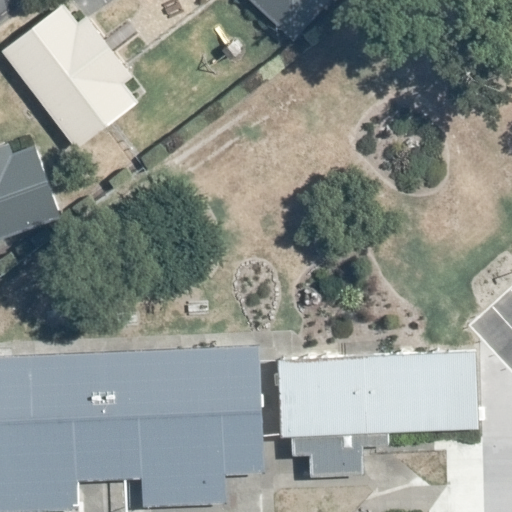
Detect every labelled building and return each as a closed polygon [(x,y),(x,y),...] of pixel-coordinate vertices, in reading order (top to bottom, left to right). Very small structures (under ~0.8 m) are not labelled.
[(257,0),(298,38),(333,0),(257,0)] [(80,19),(67,2),(7,46),(80,146),(142,100),(127,80),(135,75),(88,12),(80,19)] [(0,239),(64,216),(33,132),(0,144),(0,239)] [(0,480),(1,481),(2,510),(81,506),(80,481),(145,478),(147,508),(235,504),(234,475),(270,474),(264,345),(0,356),(0,480)] [(484,347),(281,354),(284,436),(296,436),(296,448),(315,448),(316,476),(371,474),(370,445),(394,444),(393,431),(487,427),(484,347)]
